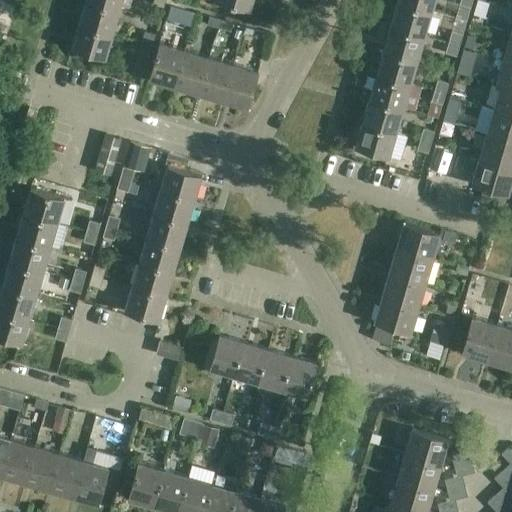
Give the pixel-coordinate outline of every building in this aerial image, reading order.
[(92,0),(85,0),(79,22),(113,32),(120,8),(92,0)] [(92,0),(120,8),(122,0),(92,0)] [(219,0),(249,9),(251,0),(219,0)] [(397,0),(390,24),(424,34),(431,10),(397,0)] [(397,0),(431,10),(434,0),(397,0)] [(183,9),(180,20),(191,23),(194,12),(183,9)] [(205,24),(217,28),(219,20),(208,16),(205,24)] [(219,20),(217,28),(230,32),(233,23),(219,20)] [(71,47),(106,57),(113,32),(79,22),(71,47)] [(390,24),(383,48),(417,58),(424,34),(390,24)] [(145,30),(142,41),(153,44),(156,33),(145,30)] [(451,31),(449,41),(459,44),(462,34),(451,31)] [(464,46),(472,49),(475,36),(468,34),(464,46)] [(511,34),(510,34),(503,58),(511,61),(511,34)] [(142,41),(139,51),(150,55),(153,44),(142,41)] [(445,53),(456,56),(459,44),(449,41),(445,53)] [(149,77),(175,85),(185,49),(160,42),(149,77)] [(383,48),(376,72),(410,82),(417,58),(383,48)] [(175,85),(199,92),(209,57),(185,49),(175,85)] [(199,92),(223,99),(234,64),(209,57),(199,92)] [(511,61),(503,58),(495,83),(511,88),(511,61)] [(258,71),(234,64),(223,99),(248,107),(258,71)] [(376,72),(369,96),(403,106),(410,82),(376,72)] [(437,80),(434,89),(445,92),(448,83),(437,80)] [(500,86),(493,109),(511,114),(511,88),(495,83),(495,84),(500,86)] [(431,101),(442,104),(445,92),(434,89),(431,101)] [(369,96),(362,120),(396,130),(403,106),(369,96)] [(28,107),(24,119),(33,122),(37,110),(28,107)] [(511,114),(493,109),(486,133),(511,140),(511,114)] [(471,128),(475,115),(462,111),(458,125),(471,128)] [(389,155),(396,130),(362,120),(355,145),(389,155)] [(423,128),(420,137),(431,141),(434,131),(423,128)] [(106,133),(96,168),(110,173),(121,138),(106,133)] [(511,140),(486,133),(479,158),(511,167),(511,140)] [(416,149),(427,153),(431,141),(420,137),(416,149)] [(142,147),(129,143),(124,159),(137,163),(142,147)] [(155,150),(152,159),(164,163),(167,153),(155,150)] [(456,174),(467,158),(459,152),(447,168),(456,174)] [(188,159),(168,153),(165,163),(167,164),(161,188),(194,197),(202,172),(185,168),(188,159)] [(472,181),(508,192),(511,179),(511,167),(479,158),(472,181)] [(123,165),(120,176),(131,179),(134,168),(123,165)] [(128,189),(131,179),(120,176),(117,186),(128,189)] [(31,186),(24,211),(58,221),(65,196),(31,186)] [(161,188),(154,212),(187,222),(194,197),(161,188)] [(149,222),(154,204),(129,197),(118,236),(128,239),(134,217),(149,222)] [(24,211),(17,235),(51,245),(58,221),(24,211)] [(154,212),(147,236),(180,246),(187,222),(154,212)] [(109,214),(106,224),(117,227),(120,217),(109,214)] [(89,219),(86,229),(98,232),(100,223),(89,219)] [(403,221),(396,246),(432,257),(440,232),(403,221)] [(114,238),(117,227),(106,224),(103,235),(114,238)] [(86,229),(83,241),(94,244),(98,232),(86,229)] [(456,233),(445,230),(443,238),(454,241),(456,233)] [(17,235),(10,259),(44,269),(51,245),(17,235)] [(147,236),(139,260),(173,270),(180,246),(147,236)] [(396,246),(389,270),(425,281),(432,257),(396,246)] [(10,259),(2,283),(36,293),(44,269),(10,259)] [(139,260),(132,285),(166,294),(173,270),(139,260)] [(95,262),(92,273),(103,276),(106,265),(95,262)] [(469,266),(457,263),(455,272),(467,275),(469,266)] [(75,268),(72,277),(83,281),(86,271),(75,268)] [(389,270),(382,294),(418,305),(425,281),(389,270)] [(100,287),(103,276),(92,273),(89,283),(100,287)] [(59,276),(56,286),(66,288),(68,278),(59,276)] [(72,277),(69,289),(80,293),(83,281),(72,277)] [(2,283),(0,291),(0,308),(29,317),(36,293),(2,283)] [(159,319),(166,294),(132,285),(125,309),(159,319)] [(382,294),(374,319),(411,330),(418,305),(382,294)] [(53,313),(68,314),(69,299),(54,298),(53,313)] [(472,316),(461,351),(486,359),(497,323),(473,316),(476,305),(468,302),(464,314),(472,316)] [(0,308),(0,335),(22,342),(29,317),(0,308)] [(61,316),(58,326),(69,329),(72,319),(61,316)] [(486,359),(510,366),(511,360),(511,327),(497,323),(486,359)] [(58,326),(54,338),(65,341),(69,329),(58,326)] [(207,368),(232,375),(243,340),(218,332),(207,368)] [(159,340),(156,353),(179,360),(183,347),(159,340)] [(232,375),(256,382),(267,347),(243,340),(232,375)] [(256,382),(281,389),(291,354),(267,347),(256,382)] [(281,389),(287,391),(306,397),(316,361),(291,354),(281,389)] [(47,402),(36,398),(34,406),(45,409),(47,402)] [(209,418),(219,421),(222,411),(212,408),(209,418)] [(234,414),(232,414),(222,411),(219,421),(230,425),(234,414)] [(292,431),(295,419),(278,414),(274,425),(292,431)] [(184,417),(183,420),(179,433),(197,439),(202,423),(184,417)] [(260,422),(257,433),(267,436),(270,425),(260,422)] [(198,442),(213,447),(218,429),(203,424),(198,442)] [(282,429),(271,425),(270,425),(267,436),(279,440),(282,429)] [(412,426),(405,451),(441,462),(448,437),(412,426)] [(0,472),(10,437),(0,434),(0,472)] [(0,472),(0,474),(24,481),(34,444),(10,437),(0,472)] [(461,443),(463,452),(481,448),(479,439),(461,443)] [(24,481),(48,488),(59,451),(34,444),(24,481)] [(511,451),(508,447),(501,454),(511,465),(511,451)] [(48,488),(72,495),(83,458),(59,451),(48,488)] [(405,451),(398,476),(434,486),(441,462),(405,451)] [(83,458),(72,495),(97,502),(108,466),(83,458)] [(128,497),(153,504),(163,467),(138,460),(128,497)] [(454,468),(456,476),(474,472),(472,463),(454,468)] [(153,504),(177,511),(188,474),(163,467),(153,504)] [(511,486),(511,483),(501,471),(494,478),(507,491),(511,486)] [(177,511),(178,511),(202,511),(212,482),(188,474),(177,511)] [(398,476),(390,500),(427,511),(434,486),(398,476)] [(202,511),(229,511),(236,489),(212,482),(202,511)] [(447,492),(449,501),(467,496),(465,487),(447,492)] [(229,511),(255,511),(260,496),(236,489),(229,511)] [(282,511),(285,503),(260,496),(255,511),(282,511)] [(503,511),(506,509),(494,496),(487,502),(496,511),(503,511)] [(390,500),(386,511),(426,511),(427,511),(390,500)]
